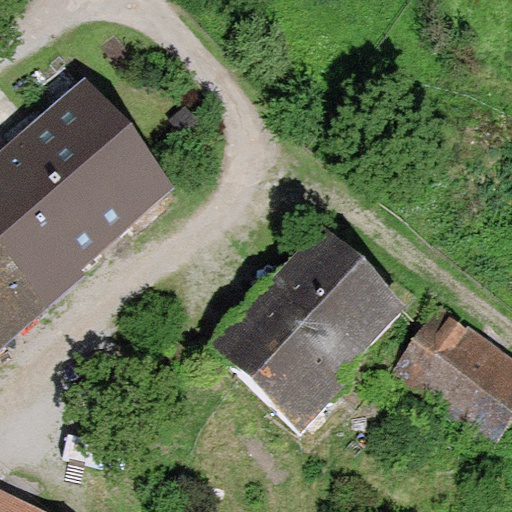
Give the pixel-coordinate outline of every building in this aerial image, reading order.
[(77,94),(0,165),(0,239),(58,308),(166,199),(77,94)] [(0,355),(58,308),(0,239),(0,355)] [(212,367),(288,436),(397,317),(320,248),(212,367)] [(511,430),(511,377),(450,321),(384,392),(472,474),(511,430)] [(24,511),(0,500),(0,511),(24,511)]
